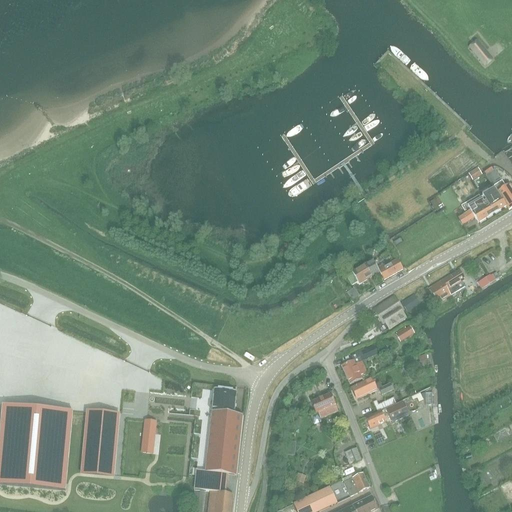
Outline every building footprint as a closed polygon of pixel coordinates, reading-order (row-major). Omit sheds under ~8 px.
[(477,41),(469,48),(485,67),(493,60),(477,41)] [(478,168),(469,174),(473,181),(482,175),(478,168)] [(494,189),(506,207),(509,211),(511,208),(511,189),(509,185),(506,187),(495,170),(493,171),(486,176),(485,177),(494,189)] [(494,189),(482,197),(483,198),(493,215),(506,207),(494,189)] [(471,212),(466,214),(458,219),(462,225),(475,218),(478,224),(493,215),(483,198),(468,207),(471,212)] [(353,276),(348,279),(352,286),(357,283),(359,286),(372,278),(377,275),(380,280),(383,278),(384,281),(403,270),(403,269),(397,259),(384,267),(383,265),(377,269),(372,261),(364,266),(351,273),(353,276)] [(480,259),(473,263),(476,267),(483,263),(480,259)] [(442,281),(451,297),(451,296),(458,292),(465,288),(462,283),(465,281),(459,271),(442,281)] [(481,289),(499,278),(496,272),(492,275),(492,274),(477,283),(481,289)] [(438,305),(451,297),(442,281),(429,290),(438,305)] [(354,289),(347,294),(352,302),(360,297),(354,289)] [(408,313),(421,305),(416,295),(402,304),(408,313)] [(384,326),(385,325),(390,332),(408,320),(403,313),(394,298),(374,311),(384,326)] [(397,335),(396,335),(401,342),(410,337),(405,328),(397,333),(397,335)] [(354,362),(342,367),(348,380),(350,385),(361,380),(362,380),(361,377),(367,374),(362,363),(368,360),(378,355),(376,351),(374,347),(365,351),(364,349),(354,353),(355,355),(351,357),(354,362)] [(375,386),(372,379),(352,388),(357,400),(379,390),(382,396),(394,391),(391,385),(382,389),(380,384),(375,386)] [(197,471),(195,490),(210,492),(225,493),(226,493),(226,488),(227,475),(228,475),(236,476),(242,415),(234,414),(236,392),(215,390),(213,403),(212,402),(210,403),(210,409),(211,411),(212,411),(206,472),(197,471)] [(420,394),(411,398),(412,400),(413,401),(414,401),(417,399),(419,403),(424,401),(420,394)] [(311,403),(317,415),(311,418),(315,426),(321,423),(320,420),(338,412),(330,395),(311,403)] [(378,405),(377,401),(373,403),(377,413),(396,404),(394,398),(378,405)] [(403,402),(397,405),(365,419),(370,430),(386,423),(384,419),(389,417),(392,424),(409,416),(403,402)] [(3,406),(0,437),(0,485),(65,491),(71,436),(73,412),(3,406)] [(87,413),(81,475),(113,478),(119,416),(87,413)] [(146,422),(142,454),(152,455),(156,423),(146,422)] [(381,434),(374,437),(379,446),(385,443),(381,434)] [(345,453),(350,466),(361,461),(356,449),(345,453)] [(342,481),(350,498),(370,489),(361,471),(345,479),(342,481)] [(298,474),(295,482),(304,485),(306,477),(298,474)] [(306,498),(293,504),(296,511),(321,511),(337,505),(330,487),(306,498)] [(203,511),(206,493),(195,492),(192,511),(203,511)] [(210,492),(207,511),(231,511),(233,495),(234,494),(226,493),(225,493),(210,492)] [(371,497),(341,511),(375,511),(378,511),(371,497)]
